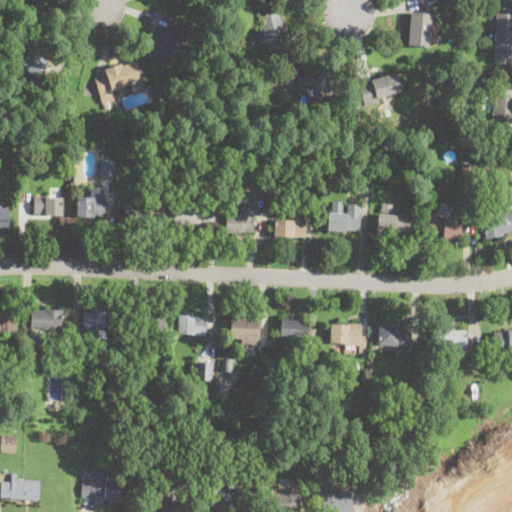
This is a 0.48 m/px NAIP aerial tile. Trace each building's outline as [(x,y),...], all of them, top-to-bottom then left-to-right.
[(428,44),(407,42),(410,11),(431,13),(428,44)] [(284,45),(263,50),(261,41),(259,42),(256,25),(260,23),(259,16),(277,12),(284,45)] [(511,63),(494,63),(496,13),(511,13),(511,63)] [(186,30),(166,67),(144,55),(153,40),(155,41),(162,26),(166,28),(170,21),(186,30)] [(28,38),(48,66),(31,78),(22,64),(17,68),(7,54),(28,38)] [(137,61),(143,80),(141,81),(143,88),(132,92),(129,83),(112,88),(116,100),(103,104),(95,78),(104,76),(102,69),(121,63),(122,65),(137,61)] [(341,78),(332,103),(296,90),(305,65),(341,78)] [(378,101),(364,105),(358,84),(395,73),(401,91),(377,98),(378,101)] [(511,122),(492,122),(493,78),(511,78),(511,122)] [(17,89),(15,91),(11,90),(9,87),(10,84),(13,82),(16,82),(18,85),(17,89)] [(265,107),(262,122),(254,120),(257,106),(265,107)] [(367,153),(366,171),(350,171),(351,153),(367,153)] [(116,163),(114,176),(100,175),(101,162),(116,163)] [(474,164),(472,190),(461,189),(461,164),(474,164)] [(152,192),(137,191),(138,172),(153,172),(152,192)] [(195,179),(195,194),(190,194),(190,199),(214,200),(213,227),(173,225),(174,202),(185,202),(186,195),(177,194),(177,178),(195,179)] [(62,197),(61,215),(33,214),(34,196),(62,197)] [(104,216),(77,215),(77,196),(104,196),(104,216)] [(157,197),(157,206),(159,207),(158,224),(123,222),(124,204),(147,205),(147,197),(157,197)] [(342,212),(359,213),(358,231),(345,230),(345,231),(326,230),(328,211),(331,211),(332,201),(343,201),(342,212)] [(393,204),(392,214),(410,215),(409,235),(377,233),(379,213),(382,213),(382,204),(393,204)] [(252,232),(225,232),(225,214),(239,214),(239,207),(253,208),(252,232)] [(0,208),(8,208),(9,228),(0,228),(0,208)] [(486,238),(482,216),(511,210),(511,231),(503,233),(503,235),(486,238)] [(305,220),(305,237),(273,236),(274,220),(287,220),(287,213),(301,214),(300,219),(305,220)] [(460,238),(427,236),(428,216),(461,218),(460,238)] [(0,331),(0,310),(14,308),(17,329),(0,331)] [(61,309),(60,329),(31,328),(31,310),(43,310),(43,309),(61,309)] [(110,311),(110,329),(83,328),(83,311),(110,311)] [(163,313),(162,331),(135,330),(136,312),(163,313)] [(205,336),(177,334),(178,314),(207,316),(205,336)] [(259,319),(258,344),(241,343),(242,338),(229,338),(230,318),(259,319)] [(307,340),(280,338),(281,320),(308,322),(307,340)] [(358,344),(329,343),(330,323),(360,325),(358,344)] [(409,346),(378,344),(379,324),(410,326),(409,346)] [(452,329),(452,330),(466,330),(466,348),(436,348),(435,329),(452,329)] [(511,347),(494,348),(494,331),(511,330),(511,347)] [(138,362),(123,362),(124,339),(138,340),(138,362)] [(86,366),(73,366),(73,345),(86,345),(86,366)] [(232,359),(231,372),(223,372),(224,358),(232,359)] [(211,381),(195,380),(196,361),(212,362),(211,381)] [(332,424),(325,424),(324,414),(331,414),(332,424)] [(17,437),(15,453),(0,452),(0,443),(1,435),(17,437)] [(402,438),(402,448),(388,447),(389,437),(402,438)] [(159,439),(158,447),(149,446),(150,439),(159,439)] [(132,464),(132,476),(114,475),(115,464),(132,464)] [(120,481),(119,501),(90,498),(90,497),(81,496),(82,482),(91,482),(91,480),(93,480),(94,471),(105,472),(105,481),(120,481)] [(40,480),(38,500),(0,497),(1,481),(10,482),(11,473),(16,473),(16,478),(40,480)] [(207,504),(232,505),(233,481),(208,481),(207,504)] [(158,499),(169,498),(169,485),(158,485),(158,499)] [(322,511),(349,511),(351,511),(352,491),(323,490),(322,511)] [(302,510),(301,492),(270,493),(271,511),(302,510)]
